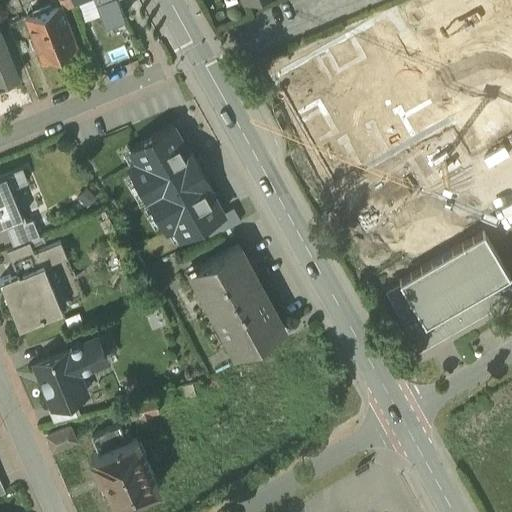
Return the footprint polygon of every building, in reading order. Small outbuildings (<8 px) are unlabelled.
[(50,0),(53,5),(60,2),(62,7),(78,0),(94,0),(104,26),(124,18),(117,0),(50,0)] [(348,119),(483,50),(511,106),(511,67),(507,70),(496,49),(511,41),(511,0),(482,0),(402,42),(388,16),(350,35),(366,65),(330,84),(348,119)] [(53,5),(25,17),(42,60),(77,45),(62,7),(60,2),(53,5)] [(17,77),(0,33),(0,85),(3,84),(2,83),(17,77)] [(202,226),(224,214),(210,189),(212,188),(189,149),(188,150),(174,126),(130,151),(136,162),(128,167),(151,206),(152,205),(167,231),(174,227),(180,239),(202,226)] [(21,166),(0,174),(0,223),(4,222),(22,215),(21,213),(18,215),(7,188),(27,180),(21,166)] [(233,208),(224,214),(202,226),(209,238),(241,222),(233,208)] [(22,215),(4,222),(13,245),(28,239),(39,235),(32,218),(24,220),(22,215)] [(483,231),(399,281),(400,283),(411,301),(396,310),(395,310),(419,351),(511,296),(511,281),(508,275),(509,274),(483,231)] [(33,250),(11,260),(17,273),(11,275),(10,274),(0,278),(0,281),(18,326),(61,309),(43,264),(66,255),(59,239),(33,250)] [(13,245),(6,248),(11,260),(33,250),(28,239),(13,245)] [(239,245),(190,272),(211,313),(261,286),(239,245)] [(400,283),(385,291),(396,310),(411,301),(400,283)] [(261,286),(211,313),(235,356),(237,355),(236,355),(282,330),(283,331),(284,330),(261,286)] [(110,332),(67,350),(66,351),(74,372),(76,371),(77,373),(119,355),(110,332)] [(67,349),(34,363),(52,407),(86,393),(77,373),(76,371),(74,372),(66,351),(67,350),(67,349)] [(134,417),(160,410),(156,393),(129,400),(134,417)] [(46,430),(54,455),(82,447),(74,422),(46,430)] [(137,500),(162,489),(137,433),(126,437),(120,424),(95,435),(102,450),(90,455),(114,511),(130,511),(141,508),(137,500)]
